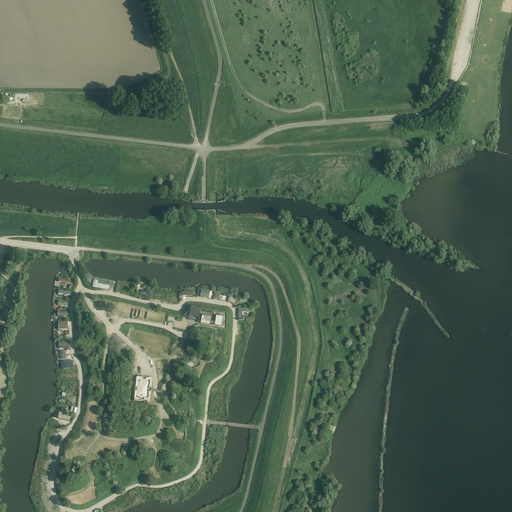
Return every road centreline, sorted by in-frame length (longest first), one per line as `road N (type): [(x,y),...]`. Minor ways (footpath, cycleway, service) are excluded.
road 1 (residential): [(83,289),(171,307),(189,299),(225,303),(234,312),(230,364),(208,387),(193,473),(130,486),(85,511)]
road 2 (residential): [(111,327),(153,371),(159,429),(126,440),(100,434),(109,330)]
road 3 (unclassified): [(204,148),(246,145),(287,125),(421,114),(446,95)]
road 4 (residential): [(72,511),(52,482),(81,397),(71,323),(81,284)]
road 5 (track): [(0,238),(199,245),(204,213)]
road 6 (track): [(287,452),(294,323),(279,279),(240,266)]
road 7 (unclassified): [(0,125),(204,148)]
road 8 (track): [(326,122),(323,107),(284,112),(243,89),(212,0)]
road 9 (track): [(177,0),(201,93),(198,147)]
road 10 (track): [(246,145),(386,139)]
